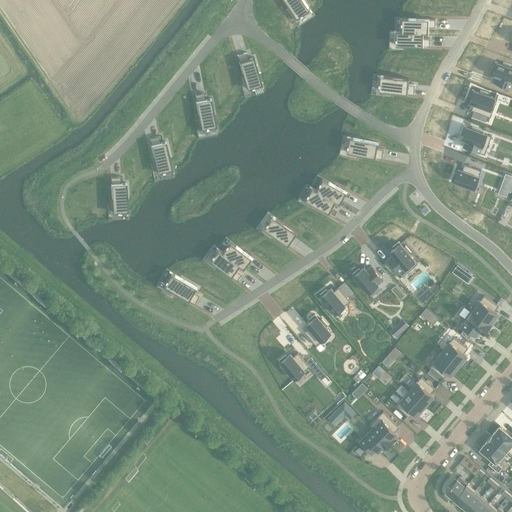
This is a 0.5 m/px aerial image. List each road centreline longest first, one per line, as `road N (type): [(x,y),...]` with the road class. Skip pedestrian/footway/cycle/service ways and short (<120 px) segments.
road 1 (residential): [(218,318),(333,242),(409,174)]
road 2 (residential): [(232,27),(97,168)]
road 3 (residential): [(423,511),(414,492),(419,480),(511,371)]
road 4 (residential): [(410,143),(483,0)]
road 5 (residential): [(357,114),(263,38),(232,27)]
road 6 (residential): [(409,174),(511,269)]
